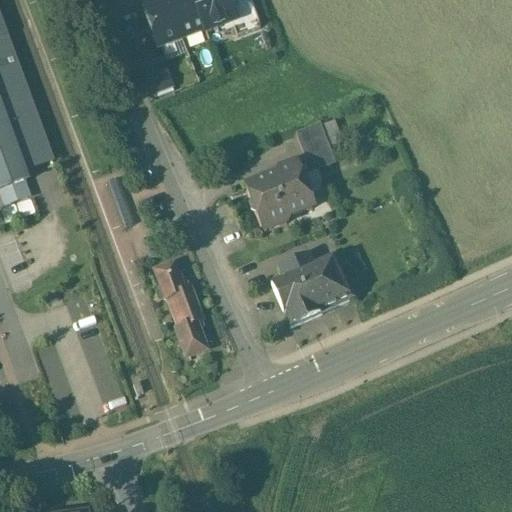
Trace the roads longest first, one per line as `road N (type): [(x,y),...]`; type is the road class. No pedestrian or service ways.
road 1 (residential): [(263,397),(97,0)]
road 2 (secondary): [(511,288),(263,397)]
road 3 (secondary): [(263,397),(112,454)]
